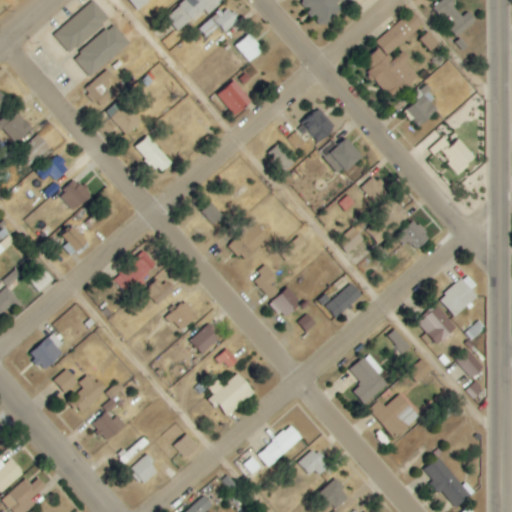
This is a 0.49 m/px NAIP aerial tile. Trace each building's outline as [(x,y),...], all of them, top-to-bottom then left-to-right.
[(53,36),(70,54),(108,19),(92,0),(53,36)] [(128,0),(139,11),(150,0),(128,0)] [(203,9),(209,15),(223,2),(221,0),(185,0),(166,18),(179,32),(203,9)] [(340,0),(301,0),(313,16),(313,15),(322,27),(343,11),(337,3),(340,0)] [(458,38),(476,20),(457,0),(441,0),(435,6),(452,26),(449,28),(458,38)] [(213,18),(225,32),(239,21),(226,7),(213,18)] [(424,23),(412,10),(376,43),(388,56),(424,23)] [(204,35),(217,29),(213,21),(200,27),(204,35)] [(90,77),(130,43),(113,24),(73,57),(90,77)] [(264,49),(247,34),(234,48),(251,63),(264,49)] [(420,75),(401,54),(393,61),(380,47),(362,64),(394,99),(420,75)] [(98,107),(118,93),(109,80),(113,77),(108,70),(84,88),(98,107)] [(232,115),(251,104),(236,81),(218,93),(232,115)] [(420,127),(438,110),(431,102),(436,98),(424,85),(409,99),(414,104),(406,111),(420,127)] [(0,111),(10,101),(0,90),(0,111)] [(107,109),(123,136),(141,125),(125,98),(107,109)] [(303,122),(320,141),(334,128),(317,110),(303,122)] [(1,130),(17,145),(33,127),(17,112),(1,130)] [(49,148),(40,135),(17,150),(26,164),(49,148)] [(173,161),(146,136),(134,149),(161,174),(173,161)] [(324,158),(339,175),(362,155),(346,138),(324,158)] [(458,138),(450,146),(445,139),(435,148),(458,173),(476,158),(458,138)] [(299,157),(282,140),(267,154),(284,172),(299,157)] [(44,181),(50,175),(56,181),(69,169),(57,155),(37,173),(44,181)] [(376,205),(389,193),(374,176),(361,189),(376,205)] [(78,179),(60,196),(74,212),(93,194),(78,179)] [(202,210),(212,225),(222,217),(212,203),(202,210)] [(377,244),(409,215),(400,205),(381,222),(379,219),(365,231),(377,244)] [(395,235),(401,245),(410,240),(416,249),(430,240),(418,221),(395,235)] [(269,237),(252,222),(229,247),(246,263),(269,237)] [(87,244),(75,226),(62,236),(68,244),(63,247),(70,256),(87,244)] [(337,243),(350,255),(353,251),(358,256),(369,244),(352,227),(337,243)] [(0,253),(14,241),(2,228),(0,230),(0,253)] [(287,262),(308,245),(300,236),(279,252),(287,262)] [(126,295),(158,267),(143,251),(112,280),(126,295)] [(272,285),(278,279),(266,266),(252,280),(270,300),(279,292),(272,285)] [(40,293),(53,278),(41,267),(28,282),(40,293)] [(21,277),(17,271),(3,278),(6,285),(21,277)] [(439,300),(455,318),(478,296),(472,290),(477,285),(467,274),(439,300)] [(159,305),(173,290),(159,277),(145,292),(159,305)] [(325,305),(335,318),(362,297),(352,283),(325,305)] [(0,314),(18,300),(7,287),(0,292),(0,314)] [(271,301),(283,318),(301,304),(289,288),(271,301)] [(179,332),(197,317),(185,302),(167,317),(179,332)] [(417,323),(437,345),(456,328),(436,306),(417,323)] [(297,323),(306,332),(316,324),(307,314),(297,323)] [(220,338),(208,325),(190,341),(203,354),(220,338)] [(410,347),(395,329),(387,336),(402,354),(410,347)] [(44,371),(66,351),(51,335),(29,354),(44,371)] [(471,379),(483,368),(466,350),(454,361),(471,379)] [(352,391),(363,404),(386,383),(379,375),(384,370),(368,354),(350,371),(361,383),(352,391)] [(407,373),(418,384),(432,369),(421,359),(407,373)] [(78,382),(66,369),(54,381),(66,394),(78,382)] [(255,397),(240,374),(222,386),(219,381),(208,388),(214,397),(211,399),(223,417),(255,397)] [(99,381),(96,384),(89,376),(65,398),(80,415),(107,390),(99,381)] [(385,407),(379,401),(369,409),(392,439),(419,418),(401,395),(385,407)] [(113,420),(106,413),(92,425),(108,442),(125,425),(117,416),(113,420)] [(257,458),(270,470),(301,436),(288,424),(257,458)] [(184,460),(199,448),(188,434),(173,445),(184,460)] [(327,468),(320,459),(312,450),(297,464),(307,476),(314,470),(318,475),(327,468)] [(4,456),(0,459),(0,492),(1,493),(21,475),(4,456)] [(148,456),(131,466),(142,484),(159,474),(148,456)] [(248,475),(260,469),(254,458),(242,464),(248,475)] [(455,509),(470,495),(437,459),(424,471),(433,481),(430,483),(455,509)] [(46,486),(38,478),(30,486),(24,479),(1,501),(11,511),(26,511),(35,504),(31,500),(46,486)] [(335,509),(349,498),(336,480),(312,499),(322,511),(331,504),(335,509)] [(206,511),(213,506),(204,495),(185,511),(206,511)]
